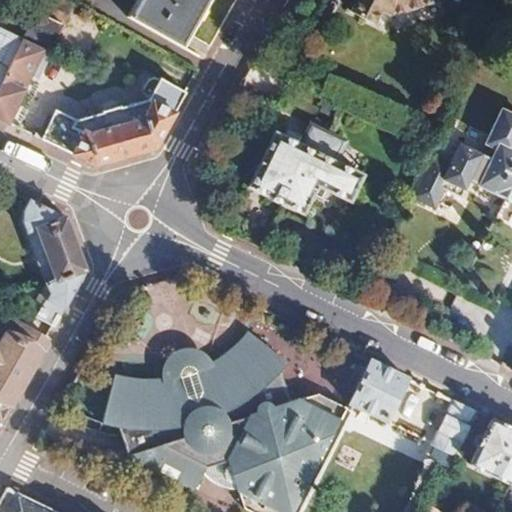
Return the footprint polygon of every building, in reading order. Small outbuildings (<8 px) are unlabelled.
[(66,0),(35,0),(35,2),(61,16),(69,2),(66,0)] [(203,0),(132,0),(122,18),(177,48),(203,0)] [(305,0),(284,0),(273,20),(289,29),(305,0)] [(352,0),(350,5),(374,16),(381,3),(394,10),(441,16),(442,0),(352,0)] [(24,24),(16,40),(0,73),(0,122),(1,124),(17,92),(22,94),(34,72),(28,69),(39,47),(44,50),(51,36),(24,24)] [(0,73),(16,40),(0,32),(0,73)] [(181,74),(172,70),(165,82),(174,87),(181,74)] [(46,117),(41,114),(29,137),(88,166),(150,149),(181,94),(155,80),(154,82),(148,80),(141,82),(136,90),(139,97),(143,100),(142,103),(115,110),(113,107),(96,112),(97,115),(73,122),(49,110),(46,117)] [(431,152),(404,207),(428,220),(445,186),(459,193),(468,176),(479,181),(478,182),(504,195),(511,178),(511,113),(499,107),(482,141),(492,146),(488,155),(459,141),(449,160),(431,152)] [(355,182),(267,136),(238,190),(292,219),(308,191),(341,208),(355,182)] [(25,230),(35,226),(53,279),(43,283),(46,294),(33,317),(50,326),(82,270),(62,213),(26,196),(19,209),(21,218),(25,230)] [(0,326),(0,333),(4,336),(0,343),(0,414),(44,338),(27,328),(25,331),(4,319),(0,326)] [(93,426),(107,431),(114,449),(193,489),(200,475),(202,470),(227,463),(237,492),(242,509),(247,511),(290,511),(342,408),(316,394),(288,403),(278,375),(287,365),(249,332),(240,341),(229,351),(219,357),(210,363),(204,366),(201,367),(219,403),(210,408),(214,418),(189,427),(185,417),(173,420),(167,382),(160,383),(154,384),(141,385),(129,384),(118,384),(112,382),(107,381),(93,426)] [(162,371),(161,378),(160,383),(167,382),(173,420),(185,417),(189,427),(214,418),(210,408),(219,403),(201,367),(204,366),(201,363),(196,359),(191,356),(185,355),(178,354),(172,356),(168,359),(165,363),(162,371)] [(405,378),(367,359),(345,403),(384,421),(405,378)] [(477,412),(451,399),(430,442),(455,456),(477,412)] [(511,476),(511,428),(491,419),(470,463),(510,480),(511,476)] [(202,470),(200,475),(207,481),(213,485),(222,488),(230,491),(237,492),(227,463),(202,470)] [(51,511),(4,488),(0,495),(0,511),(51,511)]
